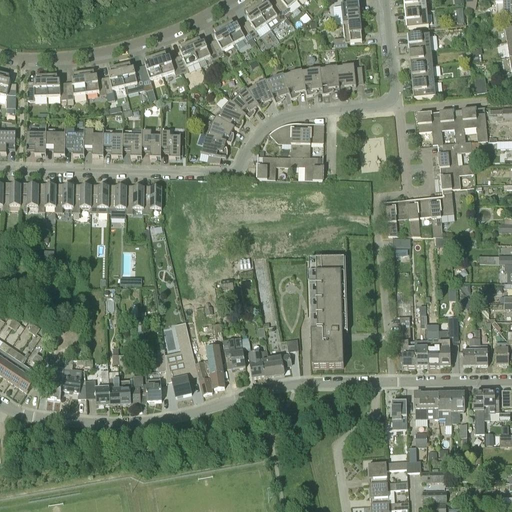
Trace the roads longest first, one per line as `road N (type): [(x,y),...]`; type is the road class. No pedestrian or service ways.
road 1 (residential): [(392,98),(383,106),(274,121),(226,175),(0,171)]
road 2 (residential): [(374,382),(282,386),(131,424),(37,418),(0,403)]
road 3 (residential): [(232,0),(111,50),(0,54)]
road 4 (residential): [(392,381),(375,215)]
road 5 (residential): [(346,511),(338,455),(373,413),(374,382)]
road 6 (residential): [(511,381),(392,381)]
